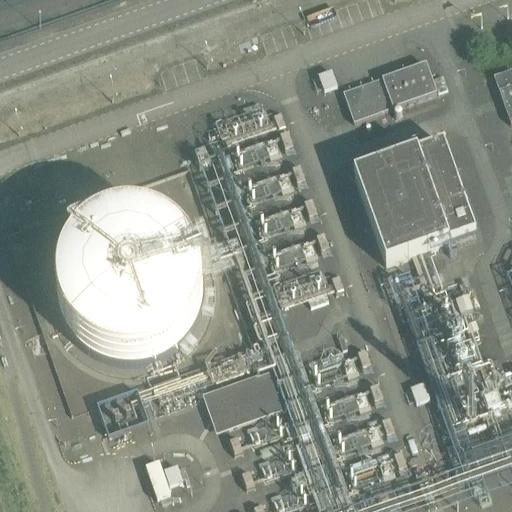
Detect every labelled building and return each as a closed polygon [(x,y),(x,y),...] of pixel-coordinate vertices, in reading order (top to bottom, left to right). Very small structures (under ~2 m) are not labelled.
[(352,121),(355,130),(435,100),(449,95),(444,80),(433,83),(427,68),(412,73),(342,99),(352,121)] [(511,131),(511,75),(494,82),(511,132),(511,131)] [(442,148),(352,180),(384,271),(474,239),(442,148)] [(50,205),(54,215),(70,210),(67,199),(50,205)] [(197,302),(198,289),(196,277),(192,265),(187,254),(180,244),(171,235),(160,229),(149,223),(137,220),(125,219),(112,220),(100,223),(89,228),(79,235),(70,244),(62,254),(57,265),(53,277),(52,289),(52,301),(55,313),(59,325),(66,335),(74,345),(84,352),(94,358),(106,363),(118,365),(131,365),(143,363),(155,359),(165,353),(175,345),(183,336),(190,325),(194,314),(197,302)] [(344,341),(338,343),(342,356),(348,354),(344,341)] [(215,440),(281,417),(268,379),(256,383),(255,382),(201,401),(215,440)]
